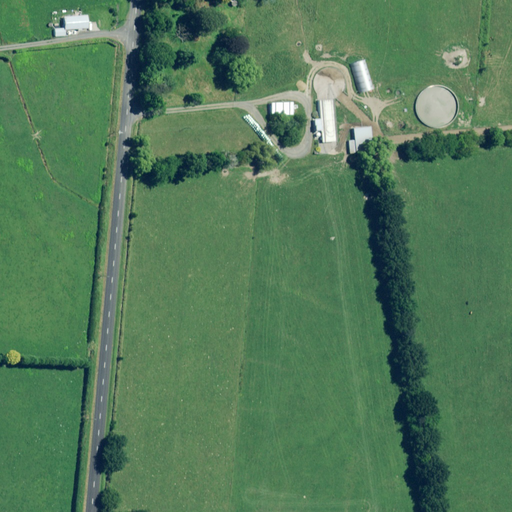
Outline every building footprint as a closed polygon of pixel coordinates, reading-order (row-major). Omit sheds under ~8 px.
[(64,30),(76,29),(76,31),(81,31),(81,29),(87,28),(86,16),(63,17),(63,29),(54,29),(54,37),(64,36),(64,30)] [(372,89),(363,60),(350,64),(359,93),(372,89)] [(333,142),(331,101),(318,101),(319,119),(313,120),(314,131),(320,130),(321,143),(333,142)] [(291,115),(291,103),(270,103),(270,116),(291,115)] [(371,152),(369,127),(352,129),(353,141),(348,141),(349,154),(371,152)]
